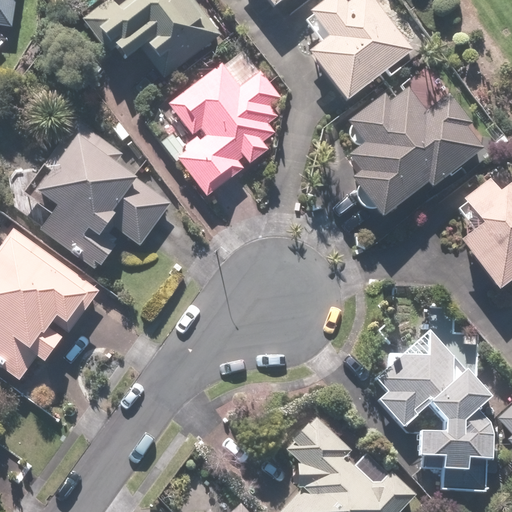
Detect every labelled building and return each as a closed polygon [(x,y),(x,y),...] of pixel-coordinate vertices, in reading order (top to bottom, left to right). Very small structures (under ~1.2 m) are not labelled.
[(0,0),(0,29),(8,30),(11,0),(0,0)] [(78,22),(105,59),(109,56),(117,66),(141,49),(162,78),(217,38),(189,0),(133,0),(115,13),(107,2),(78,22)] [(257,0),(269,14),(286,0),(257,0)] [(317,47),(303,59),(342,107),(409,52),(365,0),(352,0),(343,8),(336,0),(325,0),(298,23),(317,47)] [(272,136),(266,128),(276,120),(266,108),(277,100),(257,75),(237,90),(219,66),(165,107),(182,131),(161,147),(201,201),(265,153),(260,146),(272,136)] [(381,94),(338,127),(356,150),(341,162),(353,177),(345,184),(376,223),(422,187),(427,192),(481,149),(463,126),(468,122),(447,94),(423,113),(405,89),(387,103),(381,94)] [(71,123),(27,190),(53,207),(37,231),(95,268),(116,235),(138,249),(167,204),(111,167),(119,154),(71,123)] [(511,279),(511,177),(504,168),(453,208),(471,231),(454,245),(492,295),(511,279)] [(31,360),(37,364),(55,340),(51,336),(56,330),(64,336),(96,294),(10,231),(0,245),(0,364),(18,377),(31,360)] [(438,488),(481,494),(485,425),(471,410),(485,397),(420,327),(359,384),(399,428),(400,427),(412,440),(413,461),(421,470),(435,470),(438,488)] [(511,404),(494,421),(508,437),(503,442),(511,452),(511,404)] [(271,465),(299,489),(278,511),(396,511),(412,495),(365,453),(351,468),(340,458),(349,449),(313,417),(271,465)]
